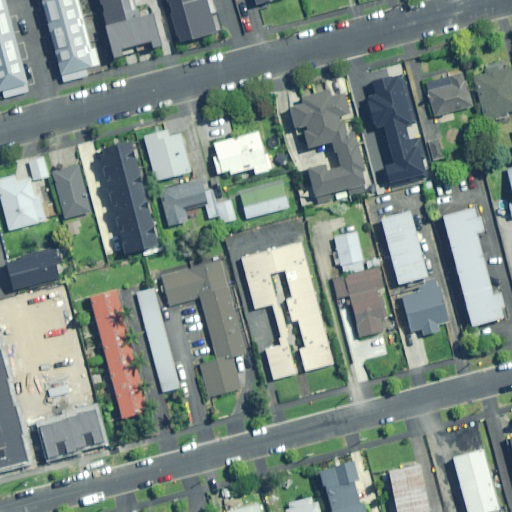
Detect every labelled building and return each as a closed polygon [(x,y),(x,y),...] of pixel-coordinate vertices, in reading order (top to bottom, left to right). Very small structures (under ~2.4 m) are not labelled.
[(5,97),(28,92),(4,0),(0,0),(0,93),(4,92),(5,97)] [(95,51),(91,52),(77,0),(40,0),(62,83),(87,77),(85,69),(99,66),(95,51)] [(97,0),(99,6),(100,6),(103,14),(101,14),(104,27),(103,28),(112,61),(122,58),(120,51),(149,44),(151,50),(160,48),(151,15),(139,18),(137,10),(130,12),(126,0),(97,0)] [(206,0),(164,0),(166,4),(168,4),(171,15),(169,15),(176,38),(177,37),(179,44),(216,34),(206,0)] [(511,112),(511,75),(510,67),(472,76),(484,123),(499,119),(498,116),(511,112)] [(471,109),(461,73),(447,77),(449,88),(427,94),(434,119),(471,109)] [(403,76),(387,80),(370,84),(373,97),(365,99),(373,132),(383,129),(388,147),(392,166),(382,168),(387,187),(427,178),(417,136),(408,138),(405,128),(415,125),(403,76)] [(339,116),(349,114),(344,94),(331,98),(330,92),(302,99),(304,106),(291,109),(296,130),(303,128),(308,150),(331,144),(334,155),(336,155),(339,169),(327,172),(326,165),(305,170),(313,200),(367,186),(354,134),(345,137),(339,116)] [(168,137),(166,132),(144,138),(155,183),(194,173),(184,133),(168,137)] [(268,173),(259,134),(214,145),(217,158),(213,159),(217,175),(229,172),(230,176),(253,170),(255,176),(268,173)] [(116,146),(101,150),(102,157),(98,158),(103,179),(107,178),(108,182),(104,183),(110,205),(114,204),(115,208),(111,209),(116,230),(120,229),(122,234),(117,235),(123,257),(157,249),(130,143),(123,145),(122,142),(115,144),(116,146)] [(49,178),(43,158),(28,163),(34,182),(49,178)] [(90,214),(78,168),(53,174),(64,221),(90,214)] [(18,183),(17,177),(0,181),(0,197),(8,232),(46,223),(39,196),(35,198),(30,180),(18,183)] [(184,212),(208,206),(201,181),(159,192),(168,228),(187,223),(184,212)] [(289,209),(282,184),(240,195),(247,220),(289,209)] [(471,328),(503,320),(501,312),(504,311),(500,296),(492,298),(476,235),(483,233),(477,209),(442,218),(471,328)] [(427,278),(410,213),(381,221),(398,286),(427,278)] [(343,278),(366,273),(357,234),(334,239),(343,278)] [(254,310),(272,305),(283,345),(265,350),(273,382),(295,376),(269,276),(284,272),(291,299),(285,301),(291,323),(295,323),(301,344),(297,345),(304,374),(333,366),(300,243),(241,259),(254,310)] [(58,281),(51,253),(6,265),(14,293),(58,281)] [(246,356),(221,262),(162,278),(170,308),(200,299),(216,359),(199,364),(209,399),(241,390),(233,359),(246,356)] [(366,273),(343,278),(332,281),(337,300),(349,298),(359,339),(388,332),(379,292),(383,291),(378,270),(367,273),(366,273)] [(447,324),(437,284),(417,290),(418,292),(401,296),(411,334),(421,331),(423,337),(439,333),(437,326),(447,324)] [(180,389),(153,288),(136,293),(162,394),(180,389)] [(147,413),(114,292),(88,299),(121,420),(147,413)] [(30,312),(27,298),(10,302),(13,316),(30,312)] [(73,333),(69,315),(39,323),(48,358),(75,351),(71,333),(73,333)] [(0,376),(37,367),(28,332),(12,336),(13,339),(0,342),(0,376)] [(96,417),(87,383),(61,390),(65,406),(61,407),(66,425),(96,417)] [(29,400),(26,387),(10,390),(13,403),(29,400)] [(53,403),(6,416),(12,439),(16,438),(19,451),(56,441),(50,421),(58,419),(53,403)] [(494,511),(498,511),(482,451),(452,459),(466,511),(494,511)] [(330,469),(315,472),(319,486),(322,486),(328,511),(362,511),(360,504),(357,504),(351,483),(356,481),(350,461),(330,466),(330,469)] [(428,511),(418,467),(388,474),(396,511),(428,511)] [(287,504),(288,510),(285,511),(319,511),(317,503),(307,505),(306,499),(287,504)]
